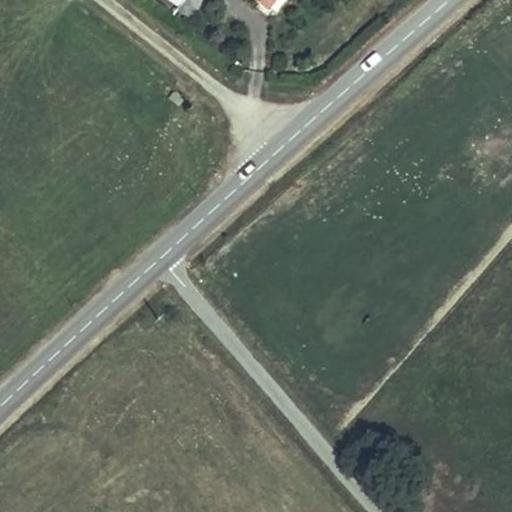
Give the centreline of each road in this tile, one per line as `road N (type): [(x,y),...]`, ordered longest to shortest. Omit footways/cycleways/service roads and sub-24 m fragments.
road 1 (unclassified): [(168,252),(382,511)]
road 2 (tertiary): [(0,427),(168,252)]
road 3 (unclassified): [(99,0),(283,147)]
road 4 (tertiary): [(283,147),(441,0)]
road 5 (tertiary): [(168,252),(283,147)]
